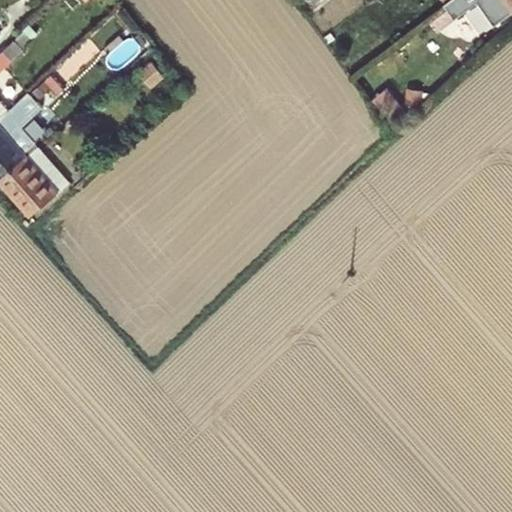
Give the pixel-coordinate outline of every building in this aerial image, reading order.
[(454,14),(474,0),(493,0),(507,19),(511,15),(511,0),(453,0),(447,5),(454,14)] [(0,119),(7,113),(9,111),(0,100),(0,74),(14,62),(6,52),(0,57),(0,119)] [(30,92),(9,111),(7,113),(16,125),(40,104),(30,92)] [(30,158),(0,125),(0,178),(3,182),(30,158)] [(35,141),(41,148),(54,136),(48,130),(35,141)] [(41,148),(30,158),(3,182),(33,216),(71,183),(41,148)]
